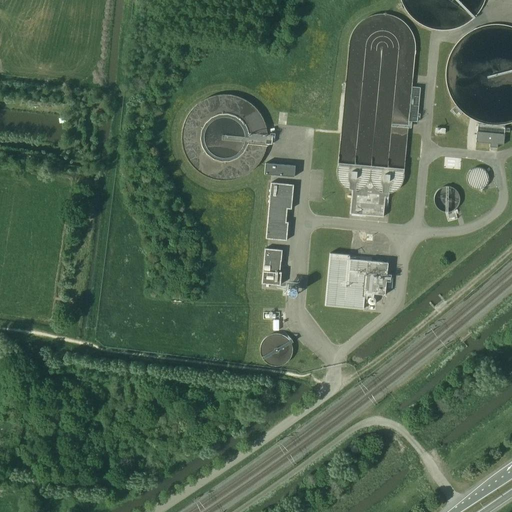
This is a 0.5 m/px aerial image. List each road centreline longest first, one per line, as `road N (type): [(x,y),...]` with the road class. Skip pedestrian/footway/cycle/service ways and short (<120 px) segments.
road 1 (unclassified): [(155,511),(320,398),(333,366)]
road 2 (track): [(511,248),(326,392)]
